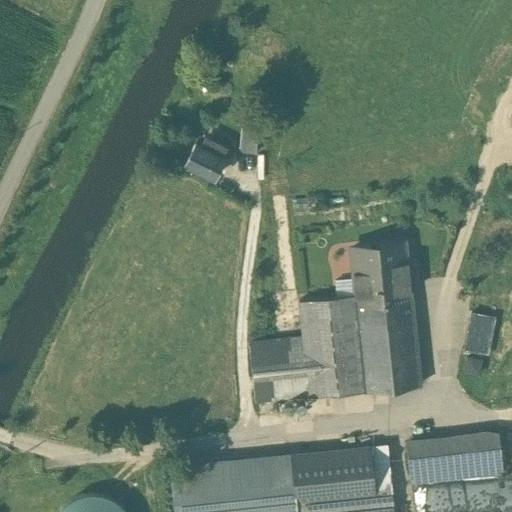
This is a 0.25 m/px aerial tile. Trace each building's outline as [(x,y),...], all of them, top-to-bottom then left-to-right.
[(241,126),(238,153),(255,155),(258,127),(241,126)] [(226,147),(206,137),(201,148),(221,157),(226,147)] [(201,148),(194,144),(186,162),(215,177),(224,159),(221,157),(201,148)] [(355,285),(409,279),(405,242),(351,248),(354,277),(355,285)] [(334,296),(355,294),(354,277),(333,279),(334,296)] [(355,294),(366,390),(420,384),(409,279),(355,285),(355,294)] [(334,296),(300,298),(304,336),(310,394),(310,395),(366,390),(355,294),(334,296)] [(470,312),(462,351),(485,355),(488,356),(496,317),(470,312)] [(274,339),(251,341),(257,400),(310,394),(304,336),(284,338),(274,339)] [(484,360),(467,356),(464,372),(481,376),(484,360)] [(499,432),(406,442),(410,482),(503,472),(499,432)] [(393,511),(386,443),(290,453),(295,511),(393,511)] [(295,511),(290,453),(271,455),(276,511),(295,511)] [(276,511),(271,455),(170,465),(175,511),(276,511)] [(44,511),(120,511),(110,485),(44,509),(44,511)]
